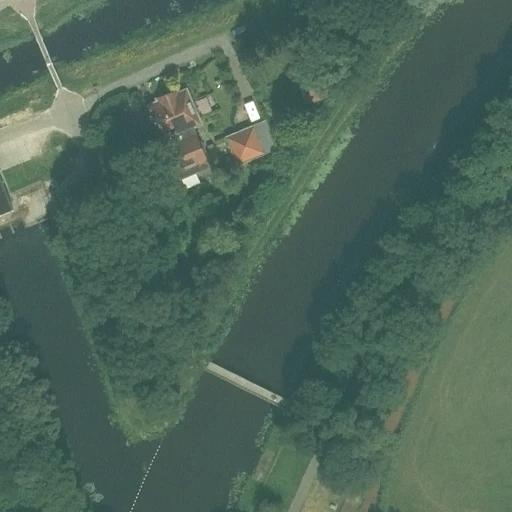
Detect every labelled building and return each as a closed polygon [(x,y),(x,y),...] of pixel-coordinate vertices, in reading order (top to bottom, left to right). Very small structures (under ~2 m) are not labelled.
[(328,90),(312,95),(314,103),(330,98),(328,90)] [(204,155),(206,152),(202,143),(199,141),(196,136),(192,138),(188,129),(200,124),(187,92),(178,95),(177,92),(173,94),(170,93),(164,96),(162,99),(158,100),(159,103),(151,107),(181,180),(199,172),(196,165),(207,161),(204,155)] [(257,124),(266,121),(261,105),(252,108),(257,124)] [(254,128),(231,137),(228,139),(239,164),(264,154),(254,128)] [(0,213),(15,208),(0,173),(0,213)] [(202,173),(187,180),(192,191),(207,184),(202,173)]
